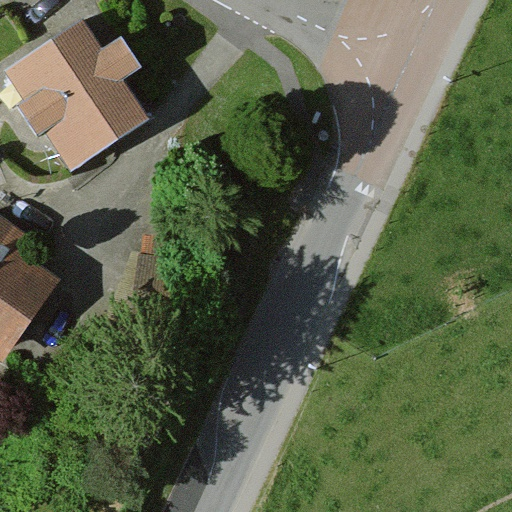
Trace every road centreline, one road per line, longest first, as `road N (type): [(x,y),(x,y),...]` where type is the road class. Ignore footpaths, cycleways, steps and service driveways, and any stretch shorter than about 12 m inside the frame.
road 1 (tertiary): [(209,511),(414,75)]
road 2 (unclassified): [(260,0),(414,75)]
